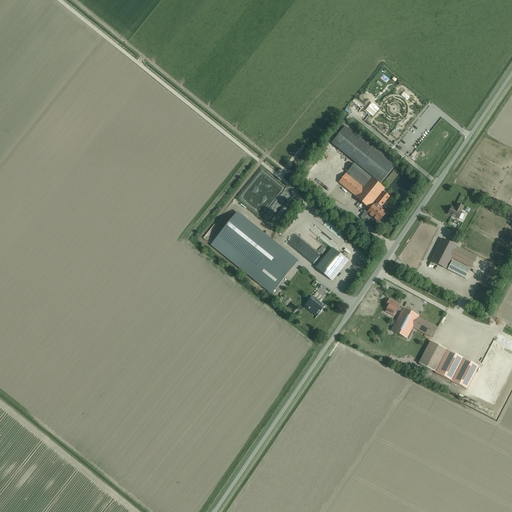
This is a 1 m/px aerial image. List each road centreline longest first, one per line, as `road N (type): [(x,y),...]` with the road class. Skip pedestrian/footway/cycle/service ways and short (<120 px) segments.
road 1 (unclassified): [(214,511),(511,76)]
road 2 (unknown): [(331,284),(282,234),(315,211),(349,244),(349,259)]
